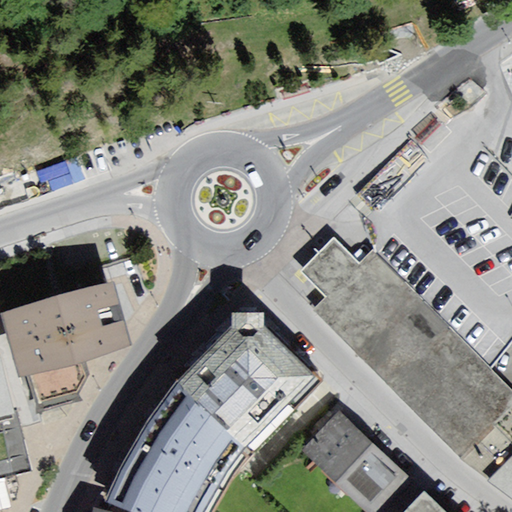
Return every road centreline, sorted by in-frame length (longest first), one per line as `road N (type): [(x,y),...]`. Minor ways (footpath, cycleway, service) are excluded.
road 1 (residential): [(503,511),(370,405),(262,292),(245,245)]
road 2 (secondary): [(61,511),(88,443),(177,318)]
road 3 (secondary): [(348,119),(511,17)]
road 4 (residential): [(192,160),(67,211)]
road 5 (secondary): [(348,119),(222,149)]
